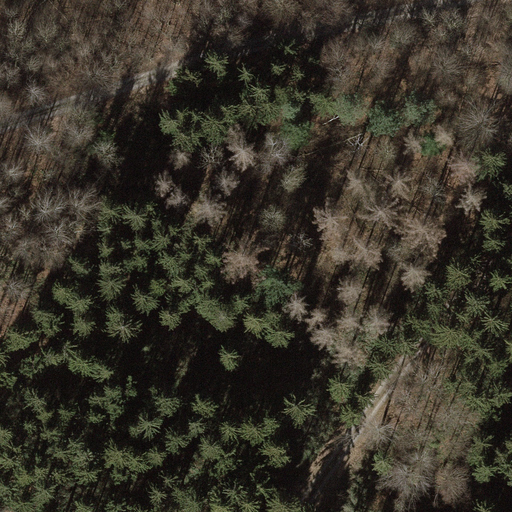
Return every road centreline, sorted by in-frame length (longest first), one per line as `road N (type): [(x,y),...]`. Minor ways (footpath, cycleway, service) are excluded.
road 1 (track): [(434,0),(0,118)]
road 2 (track): [(299,511),(474,280),(511,242)]
